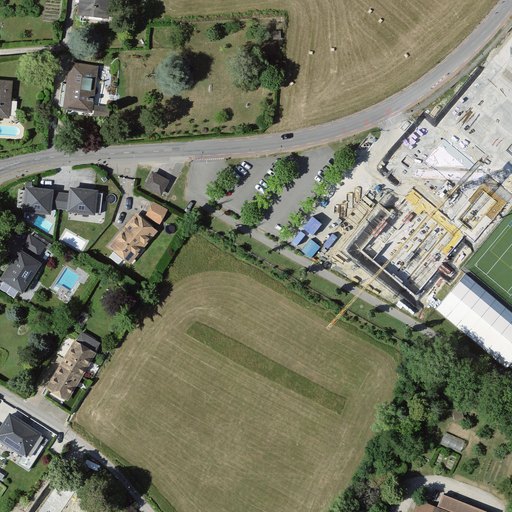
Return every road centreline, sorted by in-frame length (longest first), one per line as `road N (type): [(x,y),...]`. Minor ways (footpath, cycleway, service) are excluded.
road 1 (tertiary): [(0,168),(53,156),(256,145),(352,124),(434,79),(511,0)]
road 2 (residential): [(0,391),(96,453),(150,511)]
